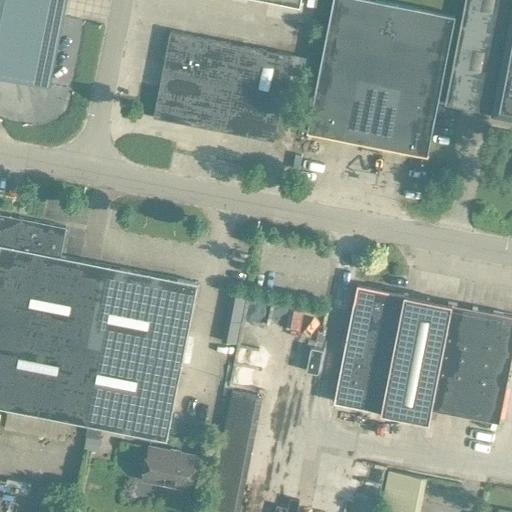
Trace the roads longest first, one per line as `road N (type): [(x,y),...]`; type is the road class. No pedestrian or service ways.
road 1 (unclassified): [(73,175),(511,242)]
road 2 (unclassified): [(73,175),(114,0)]
